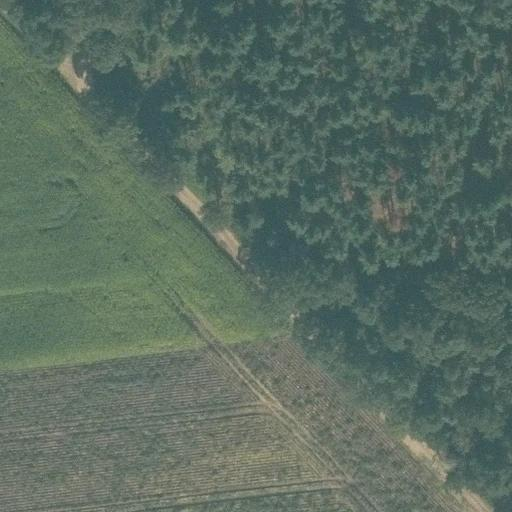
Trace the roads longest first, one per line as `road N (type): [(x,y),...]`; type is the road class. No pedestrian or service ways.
road 1 (track): [(224,239),(478,511)]
road 2 (track): [(511,293),(508,303),(280,237),(224,239)]
road 3 (track): [(76,74),(224,239)]
